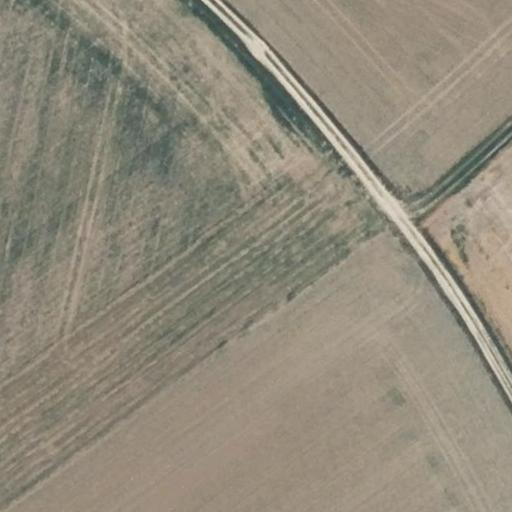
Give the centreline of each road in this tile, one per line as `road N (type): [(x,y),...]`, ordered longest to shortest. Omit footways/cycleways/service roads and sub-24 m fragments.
road 1 (track): [(511,410),(422,250),(193,0)]
road 2 (track): [(401,227),(511,128)]
